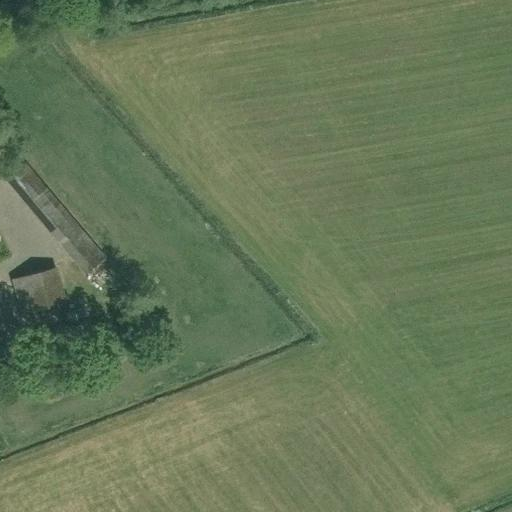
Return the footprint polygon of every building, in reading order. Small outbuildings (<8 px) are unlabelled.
[(88,273),(106,257),(27,163),(8,178),(88,273)] [(59,304),(68,301),(58,266),(13,279),(23,314),(39,310),(45,326),(64,320),(59,304)] [(0,286),(0,307),(5,322),(14,318),(1,286),(0,286)] [(90,321),(37,332),(41,359),(96,347),(90,321)] [(0,348),(0,358),(29,352),(26,342),(0,348)]
